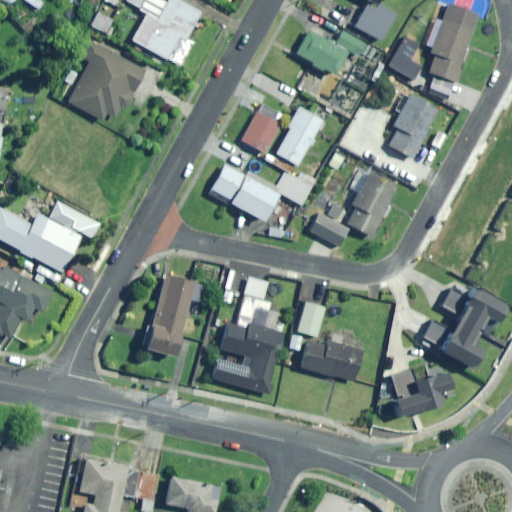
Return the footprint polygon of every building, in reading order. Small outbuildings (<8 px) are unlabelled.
[(167,0),(166,4),(159,0),(125,0),(125,1),(146,13),(130,41),(164,60),(167,53),(174,57),(199,13),(176,0),(167,0)] [(377,40),(392,13),(375,3),(372,8),(364,4),(352,26),(377,40)] [(427,73),(453,82),(478,14),(447,3),(429,52),(434,53),(427,73)] [(113,22),(96,13),(90,25),(107,34),(113,22)] [(344,51),(306,30),(293,53),(331,74),(344,51)] [(362,43),(341,30),(333,43),(355,55),(362,43)] [(404,37),(387,64),(412,80),(419,67),(407,60),(417,44),(404,37)] [(144,71),(88,40),(79,56),(89,62),(67,102),(100,121),(104,114),(113,118),(119,106),(127,111),(134,99),(130,96),(144,71)] [(387,145),(410,158),(437,109),(409,94),(392,125),(397,127),(387,145)] [(274,153),(294,165),(320,120),(297,107),(286,126),(289,128),(274,153)] [(278,125),(255,111),(238,139),(262,153),(278,125)] [(291,167),(267,153),(263,160),(287,174),(291,167)] [(343,159),(335,154),(328,165),(337,170),(343,159)] [(223,164),(208,191),(260,220),(276,194),(223,164)] [(384,207),(393,187),(368,172),(349,204),(354,206),(345,225),(370,237),(385,207),(384,207)] [(310,186),(289,175),(280,193),(300,204),(310,186)] [(97,224),(57,201),(48,217),(67,228),(68,226),(88,238),(97,224)] [(0,209),(0,240),(56,272),(76,236),(35,213),(28,225),(0,209)] [(347,229),(318,213),(308,230),(336,247),(347,229)] [(482,235),(475,230),(464,248),(471,252),(482,235)] [(1,271),(0,270),(0,334),(6,338),(18,317),(24,320),(30,308),(38,313),(49,293),(3,267),(1,271)] [(248,275),(231,270),(226,289),(243,294),(248,275)] [(203,285),(164,274),(143,350),(170,358),(186,299),(198,303),(203,285)] [(429,321),(421,337),(443,349),(440,353),(468,369),(478,352),(468,346),(475,334),(473,333),(476,328),(477,329),(493,301),(470,288),(465,297),(449,287),(439,305),(457,316),(449,330),(430,320),(429,321)] [(323,307),(304,302),(296,332),(315,337),(323,307)] [(215,360),(210,379),(268,394),(270,384),(266,383),(280,332),(246,323),(245,328),(225,323),(218,349),(250,357),(247,368),(215,360)] [(301,338),(291,335),(288,347),(297,350),(301,338)] [(305,341),(298,368),(353,382),(361,350),(325,341),(324,346),(305,341)] [(391,402),(396,418),(418,410),(418,412),(438,405),(434,394),(447,389),(442,374),(430,378),(430,377),(414,382),(409,369),(388,376),(396,400),(391,402)] [(115,511),(124,468),(82,459),(75,492),(93,496),(90,506),(82,504),(80,511),(115,511)] [(150,511),(157,476),(142,473),(137,498),(142,499),(140,511),(144,511),(150,511)] [(213,511),(219,488),(167,477),(162,505),(186,510),(185,511),(213,511)]
